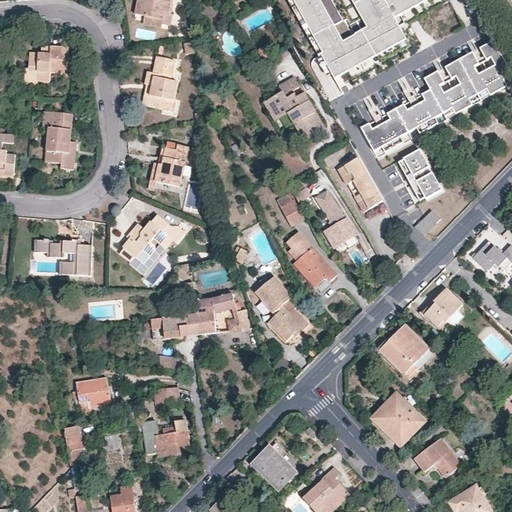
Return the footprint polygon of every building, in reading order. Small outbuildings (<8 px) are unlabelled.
[(136,0),(132,14),(138,16),(141,0),(136,0)] [(162,15),(167,16),(170,0),(141,0),(138,16),(142,17),(151,19),(150,22),(160,25),(160,22),(162,15)] [(330,0),(285,0),(335,83),(405,42),(394,22),(430,0),(348,0),(359,18),(348,24),(345,19),(343,21),(330,0)] [(158,30),(160,25),(150,22),(151,19),(142,17),(140,25),(158,30)] [(381,119),(365,128),(382,160),(511,89),(511,78),(508,70),(511,68),(511,67),(499,44),(487,51),(494,62),(498,60),(503,68),(486,77),(481,68),(486,66),(479,55),(453,69),(459,80),(463,78),(467,85),(451,94),(448,88),(453,85),(446,71),(428,81),(434,91),(427,95),(431,102),(415,111),(412,103),(390,115),(394,123),(386,127),(381,119)] [(51,55),(52,48),(44,47),(43,55),(51,55)] [(39,73),(39,82),(52,83),(53,74),(69,75),(71,49),(56,48),(52,48),(51,55),(43,55),(31,54),(30,68),(27,69),(27,72),(39,73)] [(153,87),(147,107),(162,111),(165,101),(174,103),(179,84),(170,82),(167,81),(167,74),(174,69),(175,62),(158,58),(152,74),(148,73),(145,85),(147,85),(153,87)] [(38,85),(39,82),(39,73),(27,72),(26,84),(38,85)] [(284,91),(279,95),(265,102),(276,121),(290,114),(306,141),(315,135),(328,128),(307,92),(298,97),(295,90),(302,86),(296,76),(286,81),(280,85),(284,91)] [(142,106),(147,107),(153,87),(147,85),(146,89),(142,106)] [(174,103),(165,101),(162,111),(172,114),(174,103)] [(71,154),(72,141),(74,115),(56,114),(55,128),(50,129),(48,152),(54,152),(53,164),(63,165),(62,169),(75,170),(77,154),(71,154)] [(0,174),(12,176),(16,176),(17,155),(9,155),(9,151),(5,150),(5,143),(15,143),(16,135),(0,133),(0,174)] [(159,165),(153,190),(177,195),(187,149),(164,143),(160,161),(159,165)] [(427,151),(406,162),(427,203),(448,192),(427,151)] [(365,211),(384,200),(364,166),(359,158),(339,169),(347,184),(354,181),(359,189),(364,199),(360,202),(365,211)] [(149,188),(153,190),(159,165),(154,164),(149,188)] [(301,205),(312,199),(308,190),(297,196),(301,205)] [(353,227),(347,218),(328,190),(315,198),(331,223),(333,226),(326,231),(335,248),(347,241),(357,236),(353,227)] [(307,219),(293,193),(279,201),(292,226),(307,219)] [(424,235),(441,218),(432,208),(415,225),(424,235)] [(143,234),(135,227),(127,237),(129,240),(120,253),(130,262),(134,257),(143,264),(154,251),(155,245),(152,242),(154,240),(165,250),(173,241),(178,244),(185,235),(185,232),(178,227),(171,227),(158,216),(152,222),(147,229),(143,234)] [(139,223),(135,227),(143,234),(147,229),(139,223)] [(290,251),(293,255),(299,261),(296,264),(316,287),(327,278),(331,282),(336,278),(338,276),(300,231),(288,242),(293,248),(290,251)] [(365,248),(372,243),(366,233),(365,234),(359,238),(365,248)] [(134,257),(130,262),(144,273),(165,250),(154,240),(152,242),(155,245),(154,251),(143,264),(134,257)] [(70,245),(70,242),(59,242),(58,243),(57,243),(57,241),(51,241),(50,243),(42,243),(41,253),(49,254),(49,258),(67,259),(68,255),(75,255),(75,262),(61,262),(60,274),(88,276),(90,246),(86,245),(80,245),(70,245)] [(511,262),(504,255),(490,242),(474,259),(488,273),(496,265),(504,273),(511,264),(511,262)] [(311,324),(299,312),(303,308),(275,276),(257,292),(276,316),(269,323),(288,342),(295,334),(298,337),(305,330),(311,324)] [(197,299),(194,283),(185,284),(188,301),(197,299)] [(440,330),(463,306),(446,290),(438,298),(434,303),(435,305),(425,316),(440,330)] [(198,302),(199,316),(201,336),(217,334),(216,314),(233,310),(237,309),(234,295),(223,297),(198,302)] [(239,318),(243,331),(251,328),(246,310),(238,312),(239,318)] [(199,316),(180,318),(167,319),(163,319),(165,339),(173,338),(174,342),(186,341),(185,337),(201,336),(199,316)] [(243,331),(239,318),(235,320),(230,321),(230,332),(237,332),(243,331)] [(165,339),(163,319),(152,321),(149,321),(150,324),(152,324),(154,340),(161,340),(161,339),(165,339)] [(405,374),(429,350),(406,327),(393,340),(382,352),(405,374)] [(176,357),(160,356),(160,370),(177,371),(176,357)] [(112,404),(108,378),(77,384),(79,397),(76,398),(77,404),(89,402),(91,408),(112,404)] [(285,385),(278,378),(273,384),(279,391),(285,385)] [(180,401),(178,389),(161,384),(154,385),(153,386),(157,405),(180,401)] [(424,423),(397,396),(386,408),(375,419),(401,446),(424,423)] [(179,453),(180,457),(191,456),(190,445),(186,421),(174,423),(175,428),(176,433),(176,434),(164,435),(159,436),(156,421),(142,423),(148,454),(156,453),(157,453),(158,454),(159,454),(159,455),(159,456),(159,457),(172,455),(179,453)] [(116,431),(113,427),(102,439),(104,452),(119,449),(116,431)] [(67,438),(69,453),(83,450),(79,435),(67,438)] [(463,465),(442,439),(416,460),(420,465),(427,473),(436,465),(447,479),(463,465)] [(297,473),(271,447),(263,455),(254,465),(280,490),(297,473)] [(83,467),(72,469),(75,490),(75,491),(86,489),(83,467)] [(330,509),(350,492),(338,478),(342,473),(339,470),(336,467),(324,478),(329,484),(324,489),(320,484),(305,498),(318,511),(325,505),(330,509)] [(111,497),(113,511),(136,511),(132,485),(121,487),(121,495),(111,497)] [(493,511),(480,490),(477,486),(449,504),(454,511),(460,511),(461,511),(493,511)] [(483,488),(480,490),(493,511),(497,511),(498,511),(483,488)] [(232,511),(229,509),(240,498),(232,489),(222,499),(209,511),(232,511)] [(76,497),(75,491),(75,490),(68,491),(70,499),(76,498),(76,497)] [(352,494),(350,492),(330,509),(325,505),(318,511),(331,511),(342,503),(352,494)] [(89,511),(87,496),(76,497),(76,498),(78,511),(89,511)]
